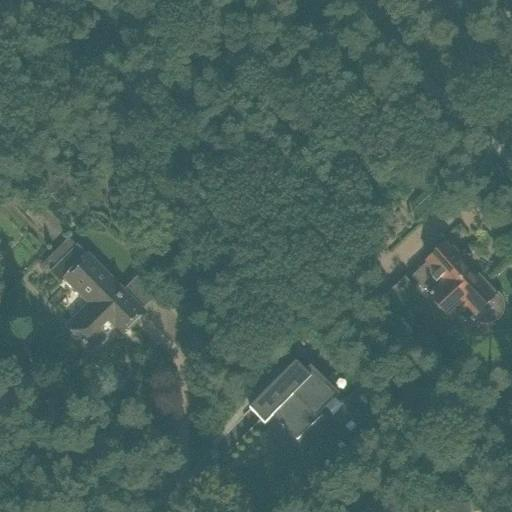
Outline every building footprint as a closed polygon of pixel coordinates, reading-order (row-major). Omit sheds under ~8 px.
[(25,213),(29,218),(53,241),(66,228),(38,200),(25,213)] [(69,239),(39,267),(47,275),(50,272),(61,283),(63,280),(88,305),(66,326),(92,352),(115,329),(114,327),(121,320),(129,329),(145,313),(142,310),(123,291),(88,253),(87,254),(77,245),(76,246),(69,239)] [(494,298),(466,267),(445,245),(425,264),(436,275),(432,279),(439,286),(427,296),(450,321),(466,307),(475,316),(475,317),(476,317),(476,318),(477,318),(478,319),(479,319),(480,320),(481,320),(482,320),(483,321),(484,321),(485,321),(486,321),(487,321),(488,321),(489,320),(490,320),(491,320),(492,320),(493,319),(494,318),(496,320),(498,319),(501,315),(503,312),(504,308),(504,304),(503,300),(501,296),(499,293),(494,298)] [(398,324),(427,296),(416,284),(413,287),(404,278),(378,302),(398,324)] [(296,361),(250,409),(265,424),(273,415),(296,439),(297,440),(321,415),(317,411),(333,394),(311,371),(308,374),(296,361)] [(346,411),(358,424),(370,413),(357,400),(346,411)]
